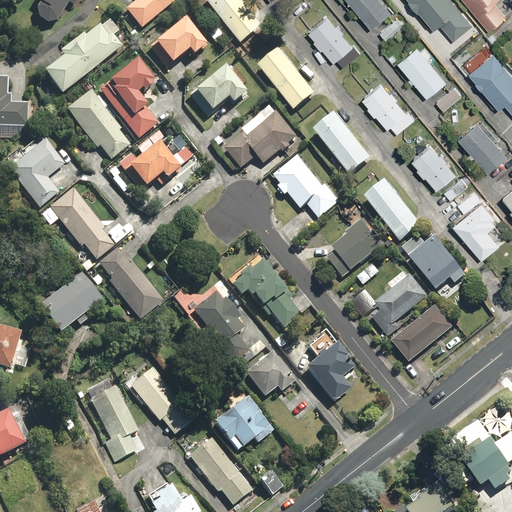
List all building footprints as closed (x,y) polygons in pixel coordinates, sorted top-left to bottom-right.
[(36,0),(35,2),(39,5),(35,11),(37,21),(46,26),(56,24),(68,4),(73,7),(77,0),(36,0)] [(125,11),(141,30),(177,0),(138,0),(125,11)] [(259,29),(235,0),(204,0),(202,2),(238,46),(259,29)] [(380,0),(348,0),(371,28),(390,13),(380,0)] [(473,26),(451,0),(408,0),(409,0),(408,1),(417,13),(419,12),(434,30),(440,25),(454,41),(473,26)] [(463,0),(488,31),(506,17),(495,2),(497,0),(463,0)] [(336,26),(328,16),(309,32),(315,40),(314,41),(321,50),(322,49),(334,62),(353,46),(342,33),(344,32),(337,24),(336,26)] [(398,18),(380,32),(387,41),(405,27),(398,18)] [(185,19),(148,49),(166,71),(188,54),(192,59),(207,48),(197,35),(198,34),(185,19)] [(61,60),(42,75),(60,97),(121,48),(112,37),(118,32),(109,22),(100,29),(99,27),(84,39),(82,37),(58,56),(61,60)] [(417,46),(398,62),(427,98),(446,82),(417,46)] [(280,51),(258,69),(294,113),(316,95),(280,51)] [(511,74),(494,52),(469,73),(476,82),(475,83),(482,91),(483,90),(499,109),(505,105),(511,113),(511,74)] [(224,68),(188,97),(206,119),(227,102),(231,107),(246,95),(224,68)] [(126,71),(98,93),(137,141),(157,125),(135,97),(142,91),(126,71)] [(7,79),(0,79),(0,128),(28,129),(28,105),(11,104),(11,96),(7,96),(7,79)] [(382,83),(362,99),(369,106),(367,108),(375,117),(376,115),(387,129),(407,113),(396,99),(397,98),(392,91),(390,93),(382,83)] [(90,92),(65,112),(96,150),(99,148),(110,162),(130,146),(118,132),(121,130),(90,92)] [(272,107),(242,131),(245,134),(225,150),(241,171),(257,158),(264,167),(281,152),(283,154),(291,148),(289,146),(298,139),(272,107)] [(335,116),(314,133),(350,177),(371,160),(335,116)] [(478,121),(458,137),(487,173),(507,157),(494,141),(498,138),(482,118),(478,121)] [(44,142),(7,172),(39,210),(59,194),(47,180),(64,166),(44,142)] [(432,143),(412,159),(418,167),(416,168),(424,177),(425,176),(437,190),(456,174),(432,143)] [(157,144),(122,173),(140,194),(160,177),(165,183),(179,171),(157,144)] [(323,189),(298,159),(274,178),(281,187),(278,189),(285,197),(288,195),(301,211),(307,206),(319,221),(340,204),(326,187),(323,189)] [(467,186),(460,178),(445,190),(451,199),(467,186)] [(386,183),(365,200),(400,244),(421,227),(386,183)] [(511,212),(511,189),(503,197),(511,207),(511,208),(510,211),(511,212)] [(73,191),(49,210),(80,249),(83,247),(95,263),(114,248),(101,232),(104,230),(73,191)] [(481,201),(453,224),(482,260),(500,245),(488,230),(495,224),(492,220),(495,217),(481,201)] [(348,237),(332,249),(335,254),(327,260),(343,280),(385,246),(374,233),(372,235),(361,222),(346,234),(348,237)] [(434,238),(408,259),(436,293),(451,280),(455,286),(466,277),(434,238)] [(110,281),(108,283),(139,322),(163,302),(132,264),(129,266),(116,251),(97,265),(110,281)] [(262,262),(231,287),(240,298),(246,293),(260,310),(264,307),(283,331),(301,317),(283,295),(285,294),(283,292),(285,290),(262,262)] [(80,275),(36,311),(59,337),(102,302),(80,275)] [(411,277),(375,306),(379,311),(371,317),(388,339),(413,319),(409,314),(428,299),(411,277)] [(377,303),(366,293),(353,306),(364,317),(377,303)] [(215,294),(192,312),(220,346),(216,349),(230,368),(249,352),(237,336),(244,330),(237,321),(240,319),(224,300),(221,302),(215,294)] [(435,309),(392,344),(409,365),(453,330),(435,309)] [(0,330),(0,370),(8,373),(19,336),(0,330)] [(318,360),(304,371),(333,405),(351,391),(342,379),(354,370),(346,360),(348,359),(336,345),(323,355),(321,353),(316,357),(318,360)] [(271,355),(244,376),(263,400),(276,390),(280,395),(294,384),(271,355)] [(193,421),(152,370),(129,388),(158,424),(161,421),(174,437),(193,421)] [(115,389),(89,402),(111,442),(105,445),(114,464),(136,452),(129,437),(138,433),(136,430),(115,389)] [(228,413),(213,426),(227,444),(229,443),(236,453),(240,450),(241,451),(253,442),(256,446),(271,434),(270,434),(273,432),(268,426),(267,427),(258,415),(259,414),(243,394),(225,408),(228,413)] [(7,413),(0,416),(0,459),(24,447),(23,445),(30,441),(17,414),(9,418),(7,413)] [(508,468),(510,467),(509,465),(511,462),(511,433),(496,445),(478,422),(448,445),(481,488),(488,482),(492,487),(495,491),(511,481),(508,476),(511,473),(508,468)] [(252,492),(211,441),(188,459),(217,495),(219,492),(232,508),(252,492)] [(268,473),(257,482),(271,499),(281,490),(268,473)] [(447,511),(455,506),(439,484),(418,500),(419,502),(407,511),(403,506),(395,511),(447,511)] [(151,511),(195,511),(189,500),(181,505),(173,492),(171,493),(169,489),(155,498),(158,503),(149,508),(151,511)] [(98,511),(94,502),(77,511),(98,511)]
